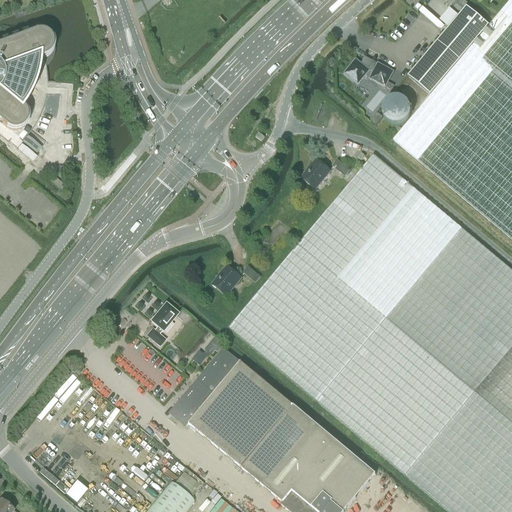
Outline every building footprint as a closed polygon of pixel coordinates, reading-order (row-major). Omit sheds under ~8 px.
[(511,0),(489,27),(431,97),(393,141),(511,241),(511,0)] [(449,28),(408,77),(431,97),(489,27),(466,7),(458,17),(449,9),(440,21),(449,28)] [(0,136),(8,143),(11,139),(15,143),(19,139),(22,142),(36,153),(39,149),(40,149),(26,137),(30,132),(44,143),(45,143),(33,133),(31,131),(32,130),(33,128),(34,126),(35,125),(36,123),(37,121),(38,120),(39,118),(40,116),(41,115),(41,113),(42,111),(43,109),(43,108),(44,106),(45,104),(45,102),(46,100),(46,98),(46,96),(47,95),(55,96),(59,97),(59,95),(46,94),(47,83),(60,84),(61,83),(55,83),(48,82),(48,80),(48,78),(47,76),(47,74),(47,72),(47,71),(47,69),(46,67),(46,65),(45,63),(45,61),(45,59),(44,58),(45,58),(46,57),(47,56),(48,56),(49,55),(49,54),(50,54),(50,53),(51,53),(51,52),(52,51),(52,50),(52,49),(53,48),(53,47),(53,46),(53,45),(53,44),(53,43),(52,42),(52,41),(52,40),(51,39),(51,38),(50,38),(50,37),(49,37),(49,36),(48,35),(47,35),(46,34),(45,33),(44,33),(43,33),(42,32),(41,32),(40,32),(39,32),(38,32),(37,33),(36,33),(35,33),(11,42),(11,41),(0,45),(0,136)] [(385,89),(390,92),(394,88),(388,84),(393,74),(378,65),(378,66),(372,62),(371,64),(364,61),(361,65),(356,62),(345,75),(358,86),(365,78),(370,81),(385,89)] [(255,138),(261,142),(264,138),(259,133),(255,138)] [(511,511),(511,272),(476,243),(373,156),(229,329),(445,511),(511,511)] [(344,179),(349,173),(336,163),(332,169),(344,179)] [(314,194),(330,175),(317,164),(301,182),(314,194)] [(56,179),(53,184),(52,184),(62,192),(65,187),(56,179)] [(227,297),(242,279),(228,268),(213,286),(227,297)] [(256,284),(261,279),(249,268),(244,274),(256,284)] [(152,331),(150,333),(147,337),(159,347),(165,341),(160,337),(177,316),(172,312),(174,310),(168,305),(166,307),(165,306),(151,323),(157,328),(154,332),(152,331)] [(206,352),(202,356),(206,359),(209,354),(211,356),(215,351),(217,353),(224,345),(215,338),(204,351),(206,352)] [(198,383),(174,412),(283,504),(282,506),(281,506),(287,511),(345,511),(375,476),(286,401),(286,400),(241,363),(241,364),(224,350),(204,374),(196,382),(198,383)] [(75,373),(78,376),(83,371),(80,367),(75,373)] [(44,470),(39,474),(55,487),(59,483),(44,470)] [(170,484),(147,511),(186,511),(194,503),(190,500),(200,487),(183,474),(173,486),(170,484)] [(59,483),(55,487),(64,495),(68,491),(59,483)] [(76,483),(65,496),(76,505),(86,492),(76,483)] [(13,511),(0,501),(0,500),(0,511),(13,511)]
